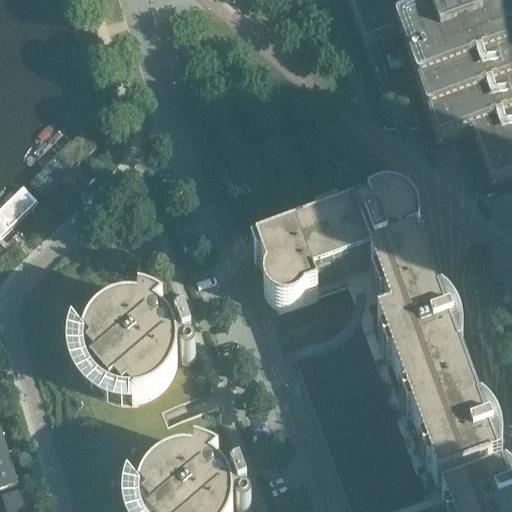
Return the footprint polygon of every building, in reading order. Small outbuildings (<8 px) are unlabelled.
[(511,0),(346,0),(363,47),(364,49),(366,50),(368,50),(370,50),(399,40),(409,67),(417,90),(427,116),(437,143),(438,145),(440,146),(442,146),(445,146),(473,136),(491,185),(492,187),(494,188),(496,188),(499,188),(511,182),(511,0)] [(402,48),(379,56),(388,83),(411,75),(402,48)] [(293,111),(306,91),(273,70),(260,90),(293,111)] [(31,188),(46,203),(100,152),(85,136),(31,188)] [(0,223),(0,248),(42,207),(30,195),(0,223)] [(431,285),(418,250),(419,246),(419,243),(419,242),(420,239),(419,236),(419,235),(418,232),(418,231),(417,228),(416,226),(415,224),(413,221),(411,219),(408,216),(404,213),(401,211),(397,210),(392,209),(388,209),(385,209),(381,209),(378,210),(376,211),(373,212),(371,214),(367,216),(256,257),(266,286),(265,288),(264,290),(264,293),(263,296),(263,298),(264,300),(264,303),(266,306),(267,308),(269,311),(271,313),(272,314),(275,316),(277,317),(280,318),(283,318),(287,318),(289,318),(292,318),(294,317),(296,316),(298,315),(301,313),(303,310),(305,307),(318,302),(315,295),(371,274),(372,279),(381,304),(431,285)] [(444,313),(440,310),(431,285),(381,304),(390,328),(372,335),(402,416),(470,391),(461,367),(462,363),(462,361),(462,359),(462,355),(462,352),(462,350),(462,346),(461,342),(460,339),(459,335),(458,332),(456,328),(454,325),(452,322),(450,319),(447,316),(444,313)] [(161,323),(157,320),(153,317),(150,315),(147,314),(142,312),(137,311),(131,310),(128,310),(124,310),(121,311),(118,312),(113,313),(108,315),(105,317),(102,318),(98,321),(94,325),(91,329),(89,332),(87,334),(85,337),(84,340),(83,343),(82,346),(84,346),(90,354),(86,358),(94,368),(89,372),(109,395),(114,391),(122,401),(127,397),(133,405),(133,406),(135,406),(139,406),(144,404),(147,403),(151,401),(152,401),(155,399),(158,397),(161,395),(163,392),(165,390),(168,387),(169,384),(170,384),(172,380),(173,377),(175,373),(175,370),(176,367),(177,363),(177,359),(177,356),(177,353),(176,349),(175,346),(174,343),(173,339),(171,336),(170,333),(167,329),(165,326),(161,323)] [(186,352),(184,353),(183,353),(182,354),(181,355),(180,357),(180,359),(180,360),(180,361),(180,363),(181,365),(182,366),(183,367),(185,368),(186,368),(188,368),(190,368),(192,367),(193,366),(195,365),(195,364),(196,363),(196,361),(196,360),(196,359),(196,358),(195,356),(194,354),(192,353),(191,352),(189,352),(188,352),(186,352)] [(483,420),(480,418),(470,391),(402,416),(432,497),(436,494),(437,498),(501,474),(501,471),(502,467),(502,461),(502,458),(501,454),(501,450),(500,447),(499,443),(497,440),(495,436),(494,433),(492,430),(489,427),(485,423),(483,420)] [(2,428),(0,428),(0,491),(19,486),(2,428)] [(215,473),(213,471),(208,468),(203,466),(200,465),(197,464),(192,463),(191,463),(187,462),(182,462),(178,462),(175,463),(172,464),(168,465),(165,466),(162,468),(158,470),(155,472),(152,474),(148,478),(146,481),(144,484),(142,488),(141,490),(140,493),(138,498),(139,498),(146,506),(142,510),(143,511),(232,511),(233,510),(232,506),(232,503),(232,501),(231,498),(230,494),(229,491),(227,488),(226,485),(225,484),(223,481),(220,478),(218,476),(215,473)] [(507,487),(504,485),(441,508),(442,511),(439,511),(511,511),(511,491),(510,490),(507,487)] [(11,511),(26,511),(20,491),(7,495),(11,511)]
